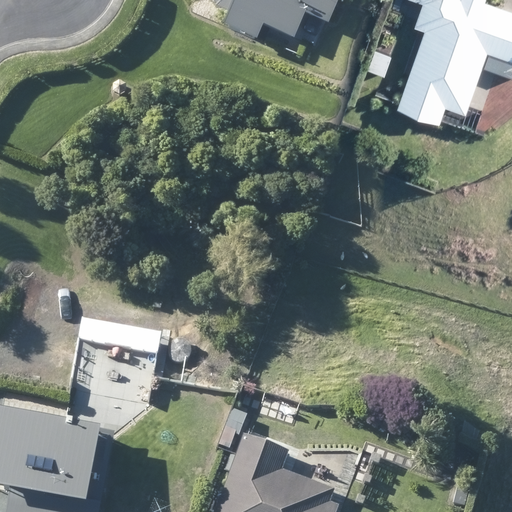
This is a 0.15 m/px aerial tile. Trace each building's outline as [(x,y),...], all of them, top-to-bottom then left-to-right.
[(209,0),(214,11),(224,15),(218,31),(251,45),(258,30),(289,44),(301,17),(325,27),(336,0),(209,0)] [(511,61),(511,12),(484,3),(484,0),(414,0),(424,4),(415,27),(426,31),(398,108),(440,124),(446,106),(465,113),(487,52),(511,61)] [(384,80),(392,56),(374,50),(366,74),(384,80)] [(159,339),(83,326),(79,348),(156,360),(159,339)] [(99,511),(114,435),(5,414),(0,438),(0,495),(13,498),(10,511),(99,511)] [(335,511),(336,509),(326,506),(331,492),(279,473),(286,454),(241,437),(212,511),(335,511)]
